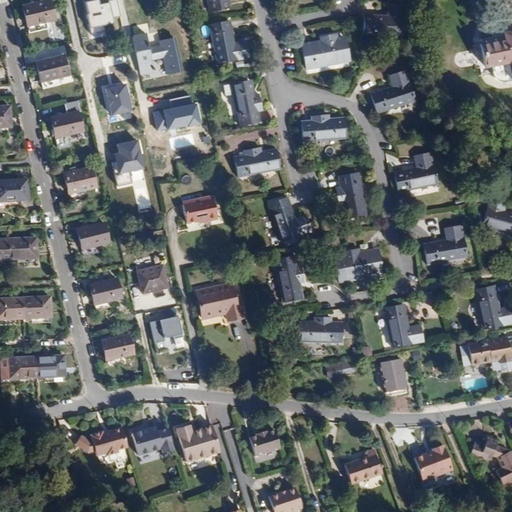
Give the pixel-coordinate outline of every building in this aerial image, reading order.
[(49,0),(46,0),(22,6),(24,15),(27,26),(46,21),(54,19),(49,0)] [(101,4),(100,0),(95,0),(85,2),(91,28),(114,23),(113,17),(120,15),(116,0),(109,0),(108,0),(109,3),(101,4)] [(206,0),(209,12),(229,8),(227,0),(206,0)] [(403,37),(404,5),(388,4),(387,15),(364,15),(363,23),(363,35),(403,37)] [(48,29),(46,21),(27,26),(29,33),(48,29)] [(217,64),(248,58),(246,48),(245,41),(234,43),(229,21),(209,25),(217,64)] [(511,81),(511,31),(502,33),(503,39),(479,43),(484,67),(490,66),(508,62),(511,81),(511,82),(511,81)] [(349,61),(345,39),(337,41),(337,37),(336,33),(329,35),(319,37),(320,40),(321,43),(301,47),(305,66),(316,64),(317,67),(349,61)] [(132,37),(139,74),(153,71),(151,59),(163,56),(167,74),(180,72),(173,38),(167,39),(159,41),(161,47),(149,50),(146,34),(132,37)] [(67,75),(63,56),(36,62),(39,75),(42,89),(61,84),(60,77),(67,75)] [(506,82),(511,81),(508,62),(490,66),(492,75),(493,77),(495,79),(497,81),(499,82),(501,83),(504,83),(506,82)] [(414,101),(405,71),(389,76),(392,87),(370,94),(372,101),(376,113),(414,101)] [(239,126),(259,122),(257,112),(261,111),(259,102),(258,94),(253,95),(251,95),(248,81),(231,84),(233,95),(239,126)] [(126,84),(105,88),(110,116),(132,111),(126,84)] [(225,96),(233,95),(231,84),(223,86),(225,96)] [(172,108),(153,111),(156,130),(168,128),(168,130),(189,126),(189,127),(202,125),(197,103),(192,104),(190,96),(170,100),(172,108)] [(73,133),(81,131),(77,112),(79,112),(76,100),(64,103),(67,114),(50,118),(53,130),(56,145),(74,141),(73,133)] [(9,106),(0,106),(0,126),(2,127),(10,126),(10,118),(9,106)] [(343,121),(329,122),(328,119),(328,115),(322,115),(311,116),(312,121),(301,122),(303,142),(345,138),(343,121)] [(139,140),(116,144),(118,153),(114,154),(118,176),(148,171),(145,153),(141,154),(139,140)] [(278,160),(276,152),(261,155),(261,152),(260,148),(244,151),(244,155),(234,157),(237,177),(279,169),(278,160)] [(437,184),(431,153),(414,156),(416,168),(394,172),(396,182),(397,192),(437,184)] [(90,167),(63,174),(66,185),(69,199),(86,195),(85,189),(94,187),(90,167)] [(358,173),(338,176),(340,187),(335,188),(338,204),(343,204),(345,203),(348,218),(365,215),(361,193),(358,173)] [(26,179),(0,180),(0,200),(22,200),(27,199),(27,190),(26,179)] [(511,234),(511,213),(504,211),(507,200),(490,195),(482,226),(508,233),(511,234)] [(182,202),(182,204),(213,198),(213,196),(182,202)] [(280,242),(311,231),(305,215),(294,219),(290,206),(287,197),(267,204),(280,242)] [(182,204),(186,223),(192,222),(198,221),(206,219),(207,221),(217,219),(213,198),(182,204)] [(23,209),(22,200),(0,200),(0,207),(17,206),(23,209)] [(103,223),(76,229),(79,242),(83,256),(100,252),(98,244),(108,242),(103,223)] [(466,257),(460,226),(443,229),(446,240),(423,244),(425,253),(427,264),(466,257)] [(35,238),(7,239),(8,259),(17,259),(36,258),(36,248),(35,238)] [(7,239),(0,239),(0,259),(0,260),(4,259),(8,259),(7,239)] [(379,259),(378,252),(359,256),(358,253),(357,249),(341,252),(342,256),(342,259),(334,260),(338,282),(371,276),(371,273),(381,271),(379,259)] [(282,302),(299,299),(296,284),(299,283),(303,282),(301,274),(300,266),(295,267),(293,256),(274,260),(282,302)] [(161,265),(136,271),(141,293),(154,290),(167,287),(161,265)] [(116,278),(88,285),(90,293),(93,305),(112,300),(121,298),(116,278)] [(196,294),(201,318),(214,316),(225,313),(226,321),(242,318),(237,295),(233,296),(231,284),(210,288),(211,291),(196,294)] [(482,329),(511,322),(511,317),(509,306),(498,308),(495,294),(494,286),(473,290),(482,329)] [(241,294),(237,295),(242,318),(246,317),(241,294)] [(49,297),(22,298),(22,318),(31,318),(50,317),(50,305),(49,297)] [(22,298),(0,299),(0,319),(14,319),(18,318),(22,318),(22,298)] [(93,305),(95,312),(114,307),(112,300),(93,305)] [(391,347),(422,341),(419,325),(408,327),(404,304),(391,306),(383,308),(391,347)] [(178,316),(149,322),(154,344),(165,341),(164,337),(169,336),(182,334),(178,316)] [(341,342),(341,322),(330,322),(330,317),(322,317),(313,317),(313,322),(313,325),(298,324),(298,342),(341,342)] [(128,335),(101,341),(103,350),(106,361),(125,356),(133,354),(128,335)] [(511,342),(508,343),(507,339),(468,346),(471,367),(483,365),(491,364),(491,362),(498,361),(498,362),(499,365),(502,367),(510,366),(511,363),(511,360),(511,359),(511,342)] [(362,357),(370,356),(369,347),(361,348),(362,357)] [(63,355),(36,357),(37,377),(41,377),(45,377),(64,375),(63,355)] [(106,361),(107,368),(127,363),(125,356),(106,361)] [(32,377),(37,377),(36,357),(8,359),(0,359),(0,375),(1,385),(9,384),(9,383),(9,379),(16,378),(17,383),(29,383),(28,377),(32,377)] [(357,362),(356,359),(325,365),(327,378),(343,375),(343,373),(342,366),(357,362)] [(406,393),(400,359),(379,363),(385,397),(401,394),(406,393)] [(343,373),(359,370),(357,362),(342,366),(343,373)] [(146,428),(132,433),(139,455),(160,448),(161,453),(175,449),(168,427),(157,430),(156,425),(146,428)] [(215,443),(210,426),(199,430),(189,433),(187,426),(174,431),(185,464),(218,452),(215,443)] [(124,447),(118,428),(108,431),(106,431),(105,433),(100,434),(99,434),(98,432),(87,436),(89,442),(88,442),(80,436),(74,445),(86,453),(92,451),(93,457),(103,454),(104,456),(115,453),(114,450),(124,447)] [(255,436),(248,438),(254,456),(278,448),(272,430),(265,432),(264,431),(260,433),(255,435),(255,436)] [(511,456),(509,451),(495,446),(497,441),(487,438),(484,444),(480,442),(476,441),(470,452),(472,457),(486,462),(490,460),(492,456),(496,457),(501,467),(496,470),(502,485),(511,479),(511,456)] [(426,452),(413,457),(423,482),(453,470),(444,444),(430,448),(431,450),(428,451),(426,452)] [(350,484),(381,473),(373,449),(368,451),(369,456),(367,456),(354,461),(344,464),(350,484)] [(278,495),(268,499),(272,511),(293,511),(301,509),(294,490),(285,493),(285,494),(279,497),(278,495)]
